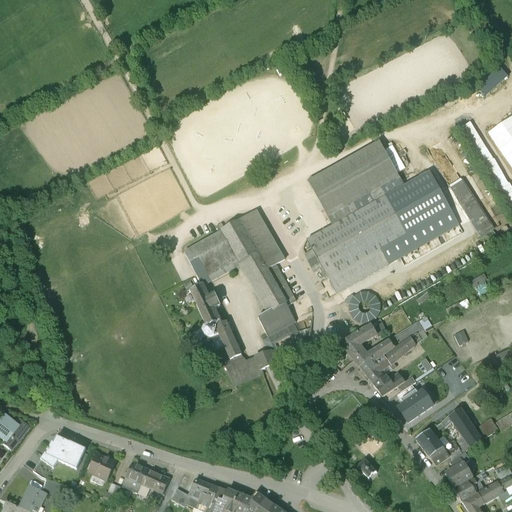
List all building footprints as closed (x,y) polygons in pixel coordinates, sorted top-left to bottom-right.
[(478,88),(486,97),(510,77),(501,68),(478,88)] [(511,117),(488,134),(511,170),(511,117)] [(511,191),(468,119),(455,127),(510,219),(511,217),(511,191)] [(378,143),(308,183),(332,227),(307,241),(336,295),(458,227),(449,211),(450,211),(429,174),(403,188),(396,175),(405,170),(392,147),(384,152),(378,143)] [(494,230),(463,180),(449,189),(480,239),(494,230)] [(258,213),(239,223),(241,225),(241,227),(257,255),(267,272),(285,262),(258,213)] [(239,223),(235,224),(236,225),(223,232),(229,243),(241,264),(244,263),(257,255),(241,227),(241,225),(239,223)] [(223,232),(184,254),(190,264),(200,260),(229,243),(223,232)] [(267,272),(257,255),(244,263),(272,310),(257,318),(263,329),(291,315),(288,310),(297,305),(281,276),(272,281),(267,272)] [(200,260),(190,264),(201,287),(202,286),(203,287),(212,282),(200,260)] [(479,295),(491,289),(484,275),(472,281),(479,295)] [(214,295),(208,298),(203,287),(202,286),(201,287),(193,290),(188,292),(190,294),(191,294),(206,327),(205,328),(203,333),(205,337),(208,339),(213,337),(213,338),(218,336),(230,361),(241,356),(225,321),(220,323),(215,312),(219,308),(220,307),(215,296),(214,295)] [(361,324),(367,324),(372,322),(376,319),(379,314),(380,309),(379,304),(376,299),(372,295),(367,294),(362,293),(357,295),(353,299),(350,303),(349,308),(350,313),(352,318),(356,322),(361,324)] [(427,293),(417,302),(420,306),(430,297),(427,293)] [(291,315),(263,329),(268,339),(295,324),(291,315)] [(382,321),(366,329),(352,337),(359,346),(369,340),(388,330),(382,321)] [(418,324),(394,338),(399,346),(409,340),(414,336),(423,332),(418,324)] [(352,337),(340,345),(353,361),(364,353),(359,346),(352,337)] [(399,346),(393,351),(400,359),(414,347),(409,340),(399,346)] [(393,351),(388,354),(384,357),(382,359),(390,368),(400,359),(393,351)] [(262,356),(255,358),(260,371),(268,369),(277,366),(271,353),(262,356)] [(364,353),(353,361),(359,369),(368,361),(364,353)] [(382,354),(368,361),(372,367),(377,363),(382,359),(384,357),(382,354)] [(230,361),(222,365),(232,390),(263,377),(260,371),(255,358),(244,362),(241,356),(230,361)] [(390,368),(382,359),(377,363),(384,372),(390,368)] [(424,373),(432,366),(427,359),(418,365),(424,373)] [(384,372),(377,363),(372,367),(368,361),(359,369),(372,384),(373,386),(382,379),(380,376),(384,372)] [(389,381),(386,376),(383,379),(373,386),(376,390),(382,398),(397,389),(405,384),(405,383),(398,375),(389,381)] [(412,379),(405,383),(405,384),(397,389),(400,394),(412,386),(416,384),(412,379)] [(408,424),(432,407),(422,392),(418,395),(412,386),(400,394),(397,396),(403,405),(398,409),(408,424)] [(482,442),(460,410),(448,418),(452,424),(463,439),(470,450),(482,442)] [(502,432),(511,426),(511,413),(497,421),(502,432)] [(448,418),(438,425),(441,429),(443,427),(445,430),(452,424),(448,418)] [(0,425),(0,440),(4,443),(2,446),(9,452),(27,430),(20,424),(15,430),(3,421),(0,425)] [(443,440),(439,443),(429,431),(415,441),(430,460),(443,450),(448,446),(443,440)] [(70,444),(57,439),(54,446),(52,445),(49,452),(48,452),(47,453),(48,454),(47,457),(46,458),(59,464),(77,471),(86,451),(70,444)] [(470,450),(463,439),(458,443),(465,454),(470,450)] [(443,450),(430,460),(436,468),(449,458),(443,450)] [(465,454),(449,464),(453,470),(464,464),(470,461),(465,454)] [(47,481),(59,464),(46,458),(47,457),(46,456),(33,474),(42,480),(47,481)] [(115,464),(97,456),(89,474),(107,482),(115,464)] [(365,461),(365,460),(364,460),(364,461),(358,467),(356,467),(356,468),(358,468),(367,479),(367,481),(369,481),(369,479),(375,474),(377,474),(377,472),(375,472),(365,461)] [(148,471),(132,464),(125,479),(141,486),(148,471)] [(453,470),(445,475),(454,490),(473,479),(464,464),(453,470)] [(168,481),(148,471),(141,486),(163,496),(168,481)] [(473,479),(476,485),(479,483),(487,479),(483,473),(473,479)] [(454,490),(462,504),(478,496),(484,492),(479,483),(476,485),(473,479),(454,490)] [(511,493),(511,485),(508,479),(494,487),(499,497),(497,498),(499,501),(511,493)] [(63,487),(47,481),(42,494),(46,496),(46,497),(58,502),(63,487)] [(211,487),(195,481),(191,489),(194,491),(190,498),(199,503),(200,502),(203,496),(207,498),(211,487)] [(218,490),(211,487),(207,498),(214,501),(218,490)] [(484,492),(478,496),(484,505),(497,498),(499,497),(494,487),(484,492)] [(39,494),(30,489),(24,502),(23,502),(19,510),(22,511),(38,511),(46,497),(46,496),(42,494),(39,493),(39,494)] [(190,498),(176,490),(170,501),(184,509),(190,498)] [(228,493),(218,490),(214,501),(210,507),(206,511),(235,511),(236,511),(239,508),(240,506),(244,498),(229,492),(228,493)] [(248,500),(246,504),(252,508),(260,497),(253,492),(248,500)] [(207,498),(203,496),(200,502),(206,505),(210,507),(214,501),(207,498)] [(478,496),(462,504),(467,511),(479,511),(478,509),(484,505),(478,496)] [(279,511),(260,497),(252,508),(257,511),(279,511)] [(257,511),(252,508),(246,504),(248,500),(244,498),(240,506),(239,508),(244,511),(257,511)]
